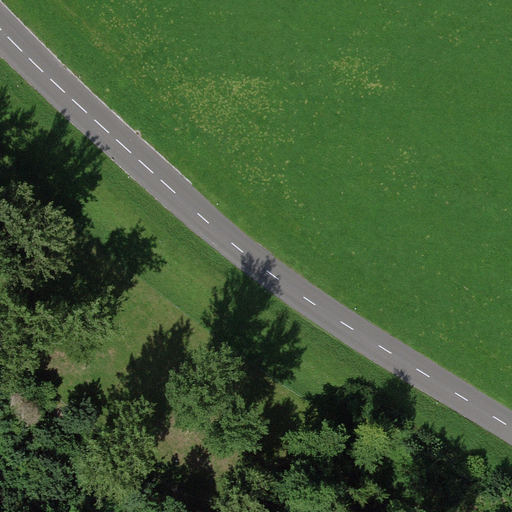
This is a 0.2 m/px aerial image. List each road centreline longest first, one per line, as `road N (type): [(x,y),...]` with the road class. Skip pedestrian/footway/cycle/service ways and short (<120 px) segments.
road 1 (tertiary): [(511,428),(277,278),(0,26)]
road 2 (track): [(193,511),(190,451),(53,301),(0,280)]
